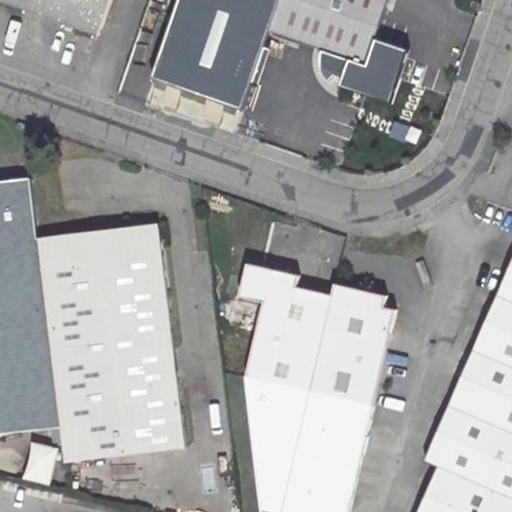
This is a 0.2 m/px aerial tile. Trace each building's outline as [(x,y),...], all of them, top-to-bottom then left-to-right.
[(0,0),(99,36),(111,0),(0,0)] [(282,0),(271,32),(350,59),(343,84),(383,98),(385,91),(394,94),(409,51),(400,40),(397,45),(379,39),(391,0),(282,0)] [(0,182),(0,429),(65,423),(70,457),(190,443),(163,225),(41,239),(35,178),(0,182)] [(250,375),(266,511),(352,511),(400,309),(390,306),(392,295),(337,282),(334,293),(301,285),(304,275),(251,262),(243,295),(267,301),(250,375)] [(511,511),(511,270),(429,459),(441,465),(421,511),(511,511)] [(37,444),(30,479),(53,484),(60,449),(37,444)]
